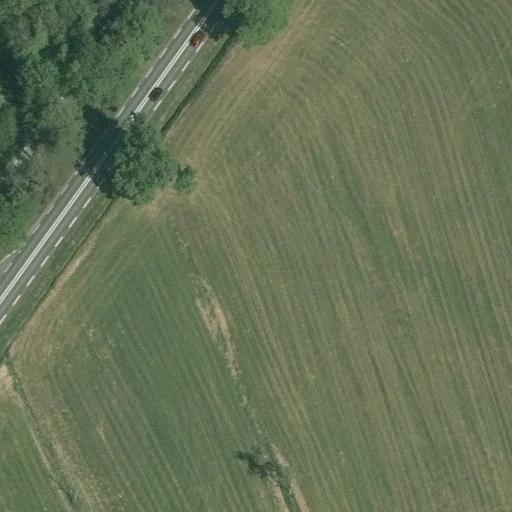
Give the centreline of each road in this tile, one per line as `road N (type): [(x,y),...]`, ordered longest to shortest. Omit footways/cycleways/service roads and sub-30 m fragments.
road 1 (primary): [(0,302),(218,0)]
road 2 (unclassified): [(0,191),(140,0)]
